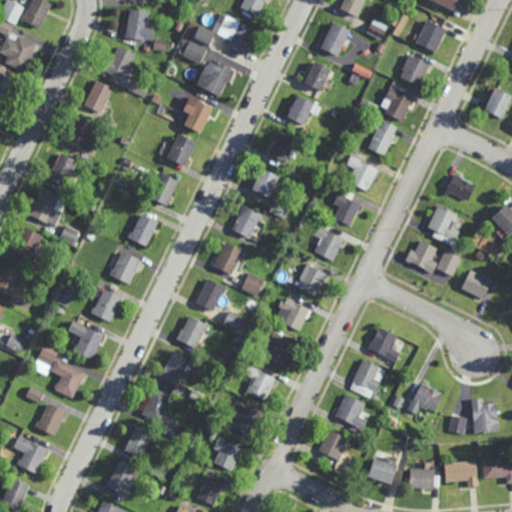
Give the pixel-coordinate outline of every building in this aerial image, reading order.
[(16,23),(0,15),(0,12),(6,0),(11,0),(24,5),(16,23)] [(40,27),(22,19),(24,13),(25,14),(32,0),(47,0),(52,2),(40,27)] [(267,0),(260,14),(242,5),(244,0),(267,0)] [(364,0),(357,15),(341,7),(344,0),(364,0)] [(459,0),(455,10),(436,0),(459,0)] [(153,39),(144,38),(144,39),(126,36),(131,7),(149,10),(147,25),(155,27),(153,39)] [(227,14),(227,13),(254,26),(248,40),(252,42),(247,52),(243,49),(242,50),(225,42),(227,37),(213,30),(218,20),(223,22),(225,19),(219,17),(222,12),(227,14)] [(6,34),(0,31),(0,18),(12,24),(6,34)] [(436,51),(417,41),(428,18),(447,28),(436,51)] [(180,30),(174,27),(179,19),(185,22),(180,30)] [(210,45),(186,33),(192,20),(216,32),(210,45)] [(338,55),(321,47),(333,20),(351,28),(351,29),(338,55)] [(381,39),(366,32),(371,22),(386,30),(381,39)] [(36,43),(23,71),(5,61),(8,55),(0,51),(0,49),(7,36),(15,40),(18,34),(36,43)] [(169,51),(153,48),(155,38),(171,41),(169,51)] [(201,62),(183,53),(191,38),(209,47),(201,62)] [(381,52),(375,49),(379,40),(386,44),(381,52)] [(130,67),(133,68),(127,81),(103,70),(109,57),(112,58),(118,46),(135,53),(130,67)] [(420,85),(400,77),(404,70),(402,69),(409,54),(430,64),(420,85)] [(230,81),(228,80),(221,94),(204,87),(218,59),(237,68),(230,81)] [(321,91),(304,82),(315,61),(332,69),(321,91)] [(370,79),(352,70),(356,62),(374,71),(370,79)] [(5,106),(0,103),(0,71),(17,81),(5,106)] [(357,84),(349,80),(353,72),(360,75),(357,84)] [(101,112),(84,104),(97,79),(114,88),(101,112)] [(146,97),(129,88),(133,80),(151,88),(146,97)] [(401,120),(386,112),(388,108),(381,105),(391,87),(412,99),(401,120)] [(511,101),(504,117),(487,109),(498,87),(511,94),(511,101)] [(160,104),(153,101),(156,93),(163,96),(160,104)] [(202,132),(185,124),(191,113),(184,109),(192,93),(204,99),(203,102),(214,107),(202,132)] [(322,107),(318,116),(310,112),(305,124),(289,116),(292,110),(290,109),(292,104),(294,105),(299,95),(322,107)] [(379,105),(376,111),(368,107),(372,101),(379,105)] [(336,117),(330,114),(333,108),(339,112),(336,117)] [(93,152),(83,148),(67,141),(79,115),(96,123),(90,134),(99,139),(93,152)] [(394,134),(395,134),(385,156),(368,147),(378,129),(373,127),(374,124),(381,127),(384,120),(397,126),(394,134)] [(286,163),(270,155),(281,132),(297,140),(286,163)] [(185,166),(168,157),(180,133),(198,142),(185,166)] [(127,145),(120,142),(123,136),(130,139),(127,145)] [(73,188),(66,185),(65,186),(48,178),(61,152),(78,161),(72,173),(79,177),(73,188)] [(368,190),(349,181),(353,174),(351,174),(354,168),(347,164),(351,155),(361,160),(378,169),(368,190)] [(130,166),(123,163),(125,156),(133,160),(130,166)] [(270,197),(254,189),(264,168),(280,176),(270,197)] [(296,177),(289,173),(292,169),(299,173),(296,177)] [(167,205),(150,197),(162,172),(179,180),(167,205)] [(469,201),(449,191),(447,195),(445,194),(455,173),(477,184),(469,201)] [(336,188),(326,183),(328,178),(338,184),(336,188)] [(352,199),(361,204),(351,225),(334,217),(340,205),(334,203),(339,192),(341,193),(343,188),(354,194),(352,199)] [(56,225),(48,221),(47,222),(31,214),(43,189),(60,197),(54,208),(62,212),(56,225)] [(286,217),(271,210),(276,200),(291,207),(286,217)] [(250,238),(232,229),(245,204),(262,213),(250,238)] [(511,233),(510,235),(493,218),(507,204),(511,209),(511,233)] [(454,221),(455,221),(452,227),(459,231),(455,240),(454,240),(452,245),(440,240),(443,234),(429,227),(439,205),(457,214),(454,221)] [(147,246),(128,236),(131,231),(133,232),(142,213),(159,221),(147,246)] [(333,260),(315,251),(321,238),(313,234),(318,224),(327,229),(327,230),(344,239),(333,260)] [(72,244),(60,237),(66,225),(79,231),(72,244)] [(31,259),(13,250),(25,227),(43,235),(31,259)] [(432,259),(438,263),(433,273),(425,269),(426,268),(412,261),(411,262),(406,260),(411,249),(416,251),(422,240),(438,248),(432,259)] [(461,254),(451,248),(455,241),(464,246),(461,254)] [(243,256),(241,255),(232,274),(215,266),(226,242),(245,251),(243,256)] [(453,275),(437,267),(446,249),(462,257),(453,275)] [(136,271),(135,271),(129,283),(111,274),(113,269),(115,269),(123,251),(142,260),(136,271)] [(482,260),(475,256),(478,251),(485,255),(482,260)] [(21,301),(0,290),(0,275),(6,264),(24,273),(19,282),(28,287),(21,301)] [(317,296),(298,286),(301,280),(299,279),(307,264),(327,274),(317,296)] [(478,272),(478,271),(493,278),(484,298),(462,288),(471,269),(478,272)] [(262,291),(261,290),(258,295),(242,288),(250,271),(266,279),(264,282),(266,283),(262,291)] [(214,311),(196,302),(209,278),(226,287),(214,311)] [(69,295),(61,291),(63,287),(71,291),(69,295)] [(110,321),(91,311),(93,307),(95,308),(105,288),(122,297),(110,321)] [(49,305),(43,302),(45,296),(52,299),(49,305)] [(310,308),(299,330),(276,319),(282,307),(278,306),(282,299),(286,301),(288,297),(310,308)] [(62,314),(55,310),(57,305),(65,309),(62,314)] [(267,317),(262,315),(265,308),(270,310),(267,317)] [(240,333),(223,324),(231,310),(247,318),(240,333)] [(207,330),(206,329),(196,349),(177,339),(182,329),(184,329),(191,315),(209,325),(207,330)] [(92,359),(73,350),(76,345),(77,345),(82,336),(69,330),(74,320),(104,335),(92,359)] [(396,342),(393,349),(400,352),(397,361),(369,348),(379,326),(398,335),(395,342),(396,342)] [(20,353),(6,345),(12,333),(27,340),(20,353)] [(293,344),(283,364),(260,353),(268,338),(274,341),(275,338),(271,336),(272,334),(293,344)] [(51,365),(46,363),(43,368),(37,365),(39,360),(37,359),(45,343),(59,350),(51,365)] [(247,364),(238,360),(243,351),(251,355),(247,364)] [(177,386),(161,378),(173,352),(190,360),(177,386)] [(83,384),(80,382),(73,398),(55,390),(56,387),(55,386),(57,382),(59,383),(62,375),(51,370),(56,358),(85,372),(83,378),(85,379),(83,384)] [(375,392),(368,388),(369,387),(354,380),(364,359),(380,367),(375,378),(380,381),(375,392)] [(276,378),(265,400),(247,391),(253,377),(246,373),(250,365),(276,378)] [(435,411),(428,408),(427,410),(420,406),(416,414),(408,409),(422,382),(444,393),(435,411)] [(39,402),(26,396),(31,385),(44,392),(39,402)] [(159,422),(142,414),(156,388),(172,397),(159,422)] [(228,396),(221,393),(224,388),(230,391),(228,396)] [(197,402),(189,398),(191,393),(199,396),(197,402)] [(377,402),(370,398),(373,393),(380,396),(377,402)] [(402,404),(396,401),(400,393),(406,396),(402,404)] [(363,429),(336,415),(347,394),(365,403),(362,409),(363,409),(360,416),(368,420),(363,429)] [(484,403),(497,402),(500,430),(474,433),(471,398),(483,397),(484,403)] [(54,435),(35,425),(37,420),(39,421),(46,408),(44,407),(47,402),(66,411),(54,435)] [(249,436),(229,426),(232,419),(239,404),(260,414),(249,436)] [(465,417),(467,417),(464,433),(449,430),(452,415),(455,415),(455,413),(465,415),(465,417)] [(6,431),(0,428),(0,417),(10,422),(6,431)] [(178,439),(164,432),(169,422),(183,429),(178,439)] [(144,453),(148,455),(146,458),(143,457),(142,458),(125,450),(137,425),(154,434),(144,453)] [(339,461),(319,450),(330,429),(348,438),(345,444),(347,445),(339,461)] [(215,440),(209,437),(212,431),(218,434),(215,440)] [(35,473),(17,463),(19,459),(21,459),(25,452),(14,446),(19,435),(47,449),(35,473)] [(242,450),(232,470),(216,462),(221,451),(215,448),(217,444),(216,443),(217,439),(220,440),(220,439),(242,450)] [(9,455),(3,452),(6,446),(12,449),(9,455)] [(511,483),(508,483),(507,477),(485,478),(484,460),(511,457),(511,483)] [(392,485),(369,478),(375,459),(398,466),(392,485)] [(129,496),(124,493),(123,496),(106,487),(120,461),(136,469),(135,470),(140,473),(129,496)] [(469,486),(469,480),(446,482),(445,463),(478,461),(479,486),(469,486)] [(353,473),(344,469),(347,463),(355,467),(353,473)] [(434,489),(411,488),(412,469),(435,470),(434,489)] [(225,484),(214,506),(197,497),(207,479),(203,477),(205,474),(225,484)] [(19,510),(2,503),(12,478),(29,485),(19,510)] [(184,493),(179,491),(181,485),(187,488),(184,493)] [(176,500),(168,496),(170,491),(179,495),(176,500)] [(91,511),(92,511),(95,511),(98,511),(104,501),(126,511),(91,511)]
